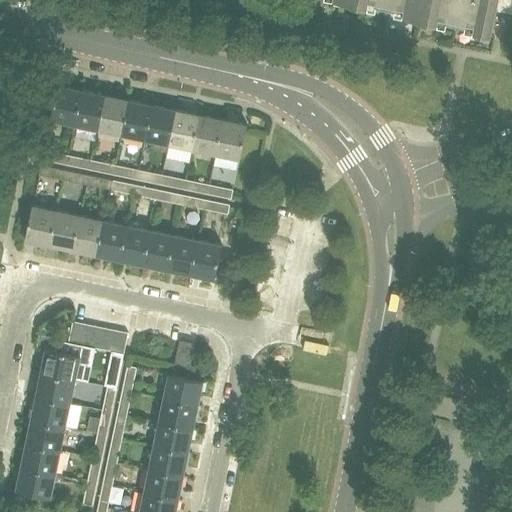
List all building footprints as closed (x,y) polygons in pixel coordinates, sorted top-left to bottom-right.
[(332,0),(332,1),(368,8),(368,5),(403,12),(403,15),(438,23),(439,20),(474,27),(473,30),(492,34),(499,0),(506,1),(507,0),(332,0)] [(75,124),(82,89),(58,84),(51,119),(75,124)] [(98,129),(106,94),(82,89),(75,124),(98,129)] [(122,134),(129,99),(106,94),(98,129),(122,134)] [(145,138),(153,104),(129,99),(122,134),(145,138)] [(169,143),(176,109),(153,104),(145,138),(169,143)] [(192,148),(200,114),(176,109),(169,143),(192,148)] [(216,153),(223,119),(200,114),(192,148),(216,153)] [(223,119),(216,153),(240,158),(247,124),(223,119)] [(66,164),(68,154),(44,149),(42,159),(66,164)] [(90,169),(92,159),(68,154),(66,164),(90,169)] [(113,174),(115,164),(92,159),(90,169),(113,174)] [(137,178),(139,169),(115,164),(113,174),(137,178)] [(63,179),(65,170),(41,165),(39,174),(63,179)] [(160,183),(162,174),(139,169),(137,178),(160,183)] [(87,184),(89,175),(65,170),(63,179),(87,184)] [(184,188),(186,179),(162,174),(160,183),(184,188)] [(110,189),(112,180),(89,175),(87,184),(110,189)] [(207,193),(209,184),(186,179),(184,188),(207,193)] [(134,194),(136,185),(112,180),(110,189),(134,194)] [(287,182),(279,181),(277,193),(284,194),(287,182)] [(209,184),(207,193),(231,198),(233,189),(209,184)] [(157,199),(159,190),(136,185),(134,194),(157,199)] [(181,204),(183,195),(159,190),(157,199),(181,204)] [(204,209),(206,200),(183,195),(181,204),(204,209)] [(206,200),(204,209),(228,214),(230,204),(206,200)] [(50,244),(57,209),(33,204),(26,239),(50,244)] [(74,249),(81,214),(57,209),(50,244),(74,249)] [(97,254),(104,219),(81,214),(74,249),(97,254)] [(120,259),(128,224),(104,219),(97,254),(120,259)] [(144,264),(151,229),(128,224),(120,259),(144,264)] [(167,269),(175,234),(151,229),(144,264),(167,269)] [(191,273),(198,239),(175,234),(167,269),(191,273)] [(198,239),(191,273),(215,278),(222,244),(198,239)] [(81,344),(85,323),(73,320),(69,341),(81,344)] [(91,346),(96,325),(85,323),(81,344),(83,344),(91,346)] [(102,348),(106,327),(96,325),(91,346),(102,348)] [(113,350),(117,329),(106,327),(102,348),(113,350)] [(117,329),(113,350),(124,353),(129,332),(117,329)] [(46,347),(41,371),(76,378),(83,344),(81,344),(69,341),(58,339),(56,349),(46,347)] [(194,343),(180,340),(176,363),(189,366),(194,343)] [(110,361),(106,385),(108,385),(117,387),(122,364),(124,353),(113,350),(110,361)] [(123,389),(132,390),(137,367),(128,365),(123,389)] [(71,402),(76,378),(41,371),(36,395),(71,402)] [(164,397),(199,404),(204,380),(169,373),(164,397)] [(112,411),(117,387),(108,385),(103,409),(112,411)] [(127,414),(132,390),(123,389),(118,412),(127,414)] [(66,425),(71,402),(36,395),(31,418),(66,425)] [(194,428),(199,404),(164,397),(159,421),(194,428)] [(107,434),(112,411),(103,409),(99,432),(107,434)] [(122,437),(127,414),(118,412),(113,436),(122,437)] [(61,449),(66,425),(31,418),(26,442),(61,449)] [(189,451),(194,428),(159,421),(154,444),(189,451)] [(102,458),(107,434),(99,432),(94,456),(102,458)] [(117,461),(122,437),(113,436),(108,459),(117,461)] [(56,472),(61,449),(26,442),(22,465),(56,472)] [(184,475),(189,451),(154,444),(149,468),(184,475)] [(98,481),(102,458),(94,456),(89,479),(98,481)] [(112,484),(117,461),(108,459),(104,483),(112,484)] [(51,497),(56,472),(22,465),(17,489),(51,497)] [(179,498),(184,475),(149,468),(144,491),(179,498)] [(93,505),(98,481),(89,479),(84,503),(93,505)] [(107,508),(112,484),(104,483),(99,506),(107,508)] [(176,511),(179,498),(144,491),(139,511),(176,511)]
